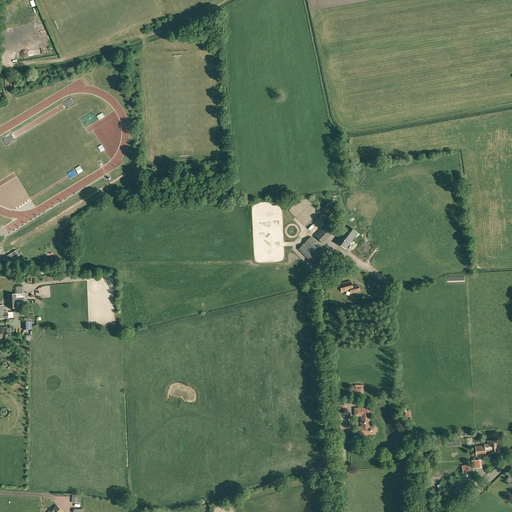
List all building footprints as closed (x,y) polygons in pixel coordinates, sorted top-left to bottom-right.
[(72,179),(77,176),(74,171),(69,174),(72,179)] [(405,264),(426,233),(414,225),(424,209),(418,205),(415,209),(412,208),(397,230),(399,232),(393,241),(396,243),(400,237),(403,239),(407,233),(410,235),(408,238),(412,241),(394,266),(400,270),(405,263),(405,264)] [(333,232),(326,224),(315,235),(323,243),(333,232)] [(358,233),(348,225),(336,241),(346,249),(358,233)] [(438,235),(408,277),(415,282),(445,240),(438,235)] [(324,260),(320,256),(325,251),(311,237),(298,249),(313,263),(312,264),(316,268),(324,260)] [(360,291),(358,285),(352,287),(351,281),(340,284),(342,292),(351,290),(351,293),(360,291)] [(24,294),(15,294),(7,294),(8,308),(25,307),(24,294)] [(4,312),(3,312),(3,305),(0,305),(0,318),(3,318),(8,318),(12,317),(11,312),(7,312),(7,311),(5,311),(4,312)] [(375,427),(371,427),(369,427),(368,415),(370,415),(370,408),(355,409),(355,415),(362,415),(362,421),(361,421),(360,422),(360,423),(360,424),(361,424),(362,424),(362,427),(359,427),(359,434),(371,434),(375,433),(375,427)] [(487,441),(488,444),(489,453),(489,454),(501,453),(499,440),(487,441)] [(485,453),(489,453),(488,444),(484,444),(484,446),(475,446),(476,456),(486,455),(485,453)] [(81,503),(81,495),(73,495),(72,503),(81,503)]
